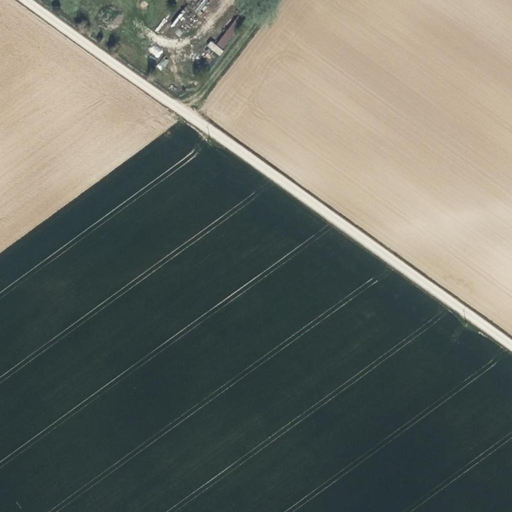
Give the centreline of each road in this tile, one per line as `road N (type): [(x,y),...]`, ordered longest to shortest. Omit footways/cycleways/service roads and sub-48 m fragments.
road 1 (track): [(34,0),(511,341)]
road 2 (track): [(187,109),(271,0)]
